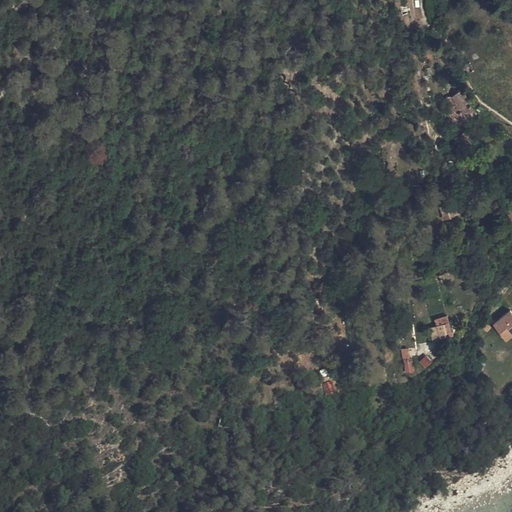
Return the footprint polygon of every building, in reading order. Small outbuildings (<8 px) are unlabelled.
[(454,99),(451,102),(454,122),(461,132),(473,122),(465,112),(473,106),(464,91),(454,99)] [(473,106),(465,112),(473,122),(480,116),(473,106)] [(459,141),(464,148),(465,148),(471,153),(476,149),(466,136),(459,141)] [(448,199),(443,202),(448,215),(461,210),(456,200),(449,202),(448,199)] [(444,281),(445,283),(441,285),(445,292),(450,288),(449,287),(455,283),(451,277),(444,281)] [(496,322),(511,333),(511,314),(510,312),(496,322)] [(436,321),(438,326),(448,322),(445,317),(436,321)] [(448,322),(438,326),(443,338),(453,334),(448,322)] [(511,336),(511,333),(496,322),(492,324),(504,340),(511,335),(511,336)] [(424,368),(432,363),(427,355),(419,360),(424,368)] [(481,365),(483,358),(477,356),(474,363),(481,365)] [(333,382),(324,385),(328,404),(337,402),(333,382)] [(511,408),(505,401),(489,414),(496,422),(511,408)]
